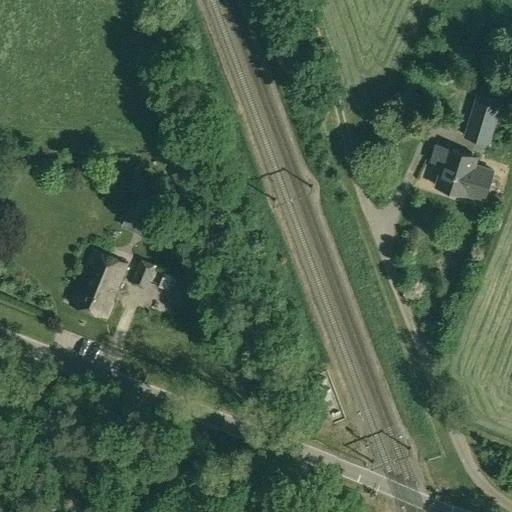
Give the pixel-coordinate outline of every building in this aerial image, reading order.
[(479,91),(465,135),(485,141),(499,97),(479,91)] [(491,168),(476,163),(478,156),(437,144),(432,161),(442,164),(436,185),(481,199),(491,168)] [(194,164),(173,173),(185,204),(207,195),(194,164)] [(133,201),(127,215),(124,223),(142,230),(151,208),(133,201)] [(125,262),(94,250),(73,302),(104,314),(125,262)] [(157,265),(141,259),(132,282),(147,289),(157,265)] [(163,300),(166,280),(152,278),(149,298),(163,300)]
